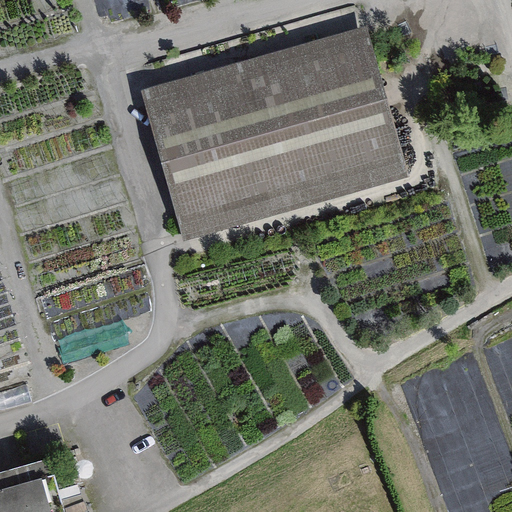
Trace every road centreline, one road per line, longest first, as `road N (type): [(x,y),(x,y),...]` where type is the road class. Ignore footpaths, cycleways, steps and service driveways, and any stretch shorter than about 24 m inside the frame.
road 1 (unknown): [(137,511),(367,369)]
road 2 (unknown): [(70,405),(132,511)]
